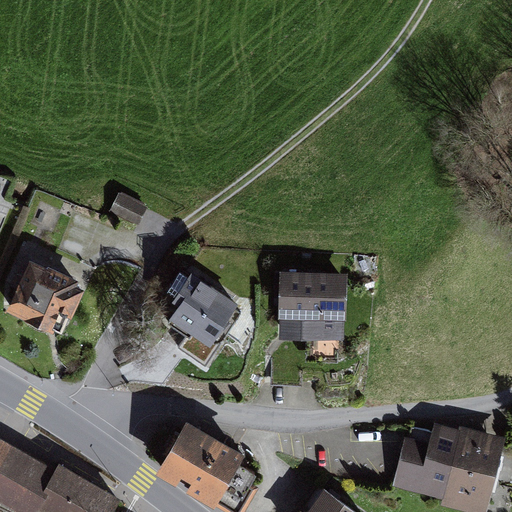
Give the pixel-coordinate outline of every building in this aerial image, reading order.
[(119,192),(110,210),(140,224),(148,205),(119,192)] [(91,274),(40,249),(13,303),(64,328),(91,274)] [(362,259),(283,259),(283,332),(362,332),(362,259)] [(241,300),(198,272),(169,316),(191,331),(181,347),(207,364),(241,313),(235,309),(241,300)] [(275,464),(193,415),(166,460),(248,508),(275,464)] [(494,506),(511,433),(469,423),(468,427),(442,421),(438,439),(430,438),(415,434),(403,486),(494,506)] [(0,496),(27,511),(41,511),(44,508),(41,506),(62,470),(0,434),(0,496)] [(44,508),(50,511),(118,511),(127,497),(66,463),(62,470),(41,506),(44,508)] [(371,511),(330,483),(309,511),(371,511)]
